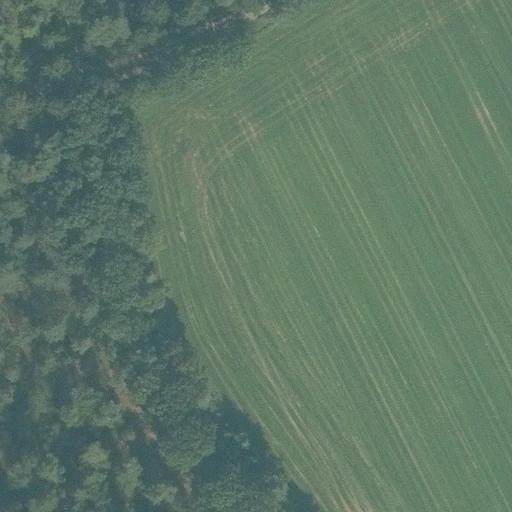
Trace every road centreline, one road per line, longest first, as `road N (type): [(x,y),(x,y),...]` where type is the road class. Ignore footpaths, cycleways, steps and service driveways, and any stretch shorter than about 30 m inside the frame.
road 1 (track): [(62,0),(139,333),(256,511)]
road 2 (track): [(264,0),(170,46),(0,101)]
